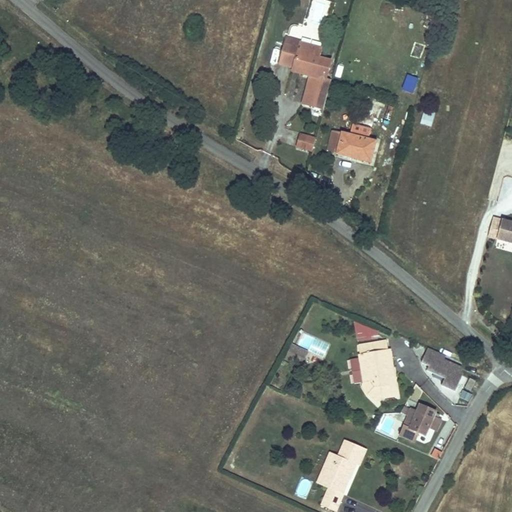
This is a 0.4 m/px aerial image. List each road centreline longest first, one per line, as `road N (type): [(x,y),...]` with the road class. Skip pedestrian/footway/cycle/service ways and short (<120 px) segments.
road 1 (unclassified): [(509,365),(336,222),(113,78),(20,0)]
road 2 (residential): [(509,365),(468,418),(419,511)]
